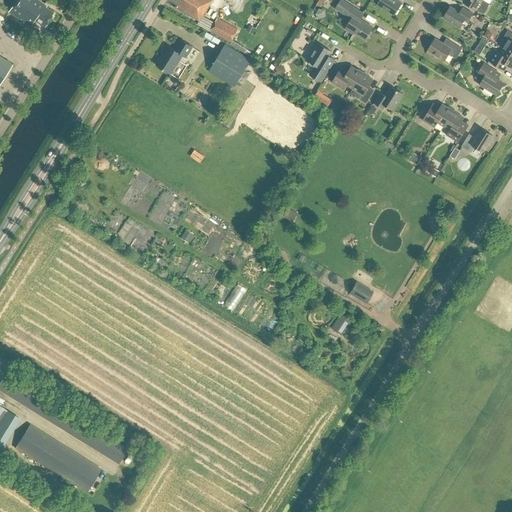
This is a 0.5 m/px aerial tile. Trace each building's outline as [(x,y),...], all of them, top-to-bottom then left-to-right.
[(8,12),(25,23),(30,14),(28,9),(33,0),(14,0),(16,0),(8,12)] [(30,14),(25,23),(30,26),(34,20),(44,27),(54,13),(43,6),(44,4),(37,0),(33,0),(28,9),(30,14)] [(169,0),(178,6),(177,8),(199,22),(213,0),(212,0),(169,0)] [(363,14),(341,0),(340,0),(335,9),(352,19),(345,29),(353,34),(354,33),(365,39),(372,27),(360,19),(363,14)] [(381,0),(378,5),(394,15),(402,3),(397,0),(396,0),(381,0)] [(483,0),(462,0),(462,1),(483,14),(489,4),(483,0)] [(460,12),(450,6),(443,18),(459,28),(464,20),(467,22),(473,13),(463,7),(460,12)] [(0,20),(9,26),(14,18),(1,10),(0,11),(0,20)] [(209,30),(231,44),(239,31),(217,18),(209,30)] [(470,32),(480,37),(484,30),(475,24),(470,32)] [(250,25),(246,31),(252,34),(256,29),(250,25)] [(503,49),(511,54),(511,33),(508,30),(501,40),(506,43),(503,49)] [(489,40),(492,34),(486,31),(483,36),(489,40)] [(277,50),(290,46),(287,36),(274,39),(277,50)] [(446,45),(435,39),(428,50),(445,61),(449,54),(455,58),(462,48),(449,40),(446,45)] [(186,58),(193,47),(181,40),(174,50),(168,46),(156,65),(171,74),(183,56),(186,58)] [(251,58),(253,54),(232,42),(230,45),(251,58)] [(321,82),(332,63),(335,59),(329,55),(331,51),(318,43),(308,60),(316,65),(310,75),(321,82)] [(246,81),(250,74),(245,71),(251,61),(225,45),(208,72),(234,89),(241,77),(246,81)] [(478,45),(473,52),(479,55),(484,48),(478,45)] [(511,68),(511,54),(503,49),(500,54),(495,51),(489,61),(505,71),(508,66),(511,68)] [(0,83),(12,64),(0,56),(0,83)] [(497,95),(504,83),(496,79),(500,74),(484,64),(475,78),(481,82),(480,84),(497,95)] [(353,88),(362,73),(351,66),(347,72),(341,68),(332,82),(344,89),(347,85),(353,88)] [(350,93),(356,97),(366,103),(374,91),(369,87),(373,80),(362,73),(353,88),(350,93)] [(183,107),(191,90),(185,87),(177,105),(183,107)] [(393,110),(403,94),(391,87),(386,96),(380,93),(374,103),(383,109),(385,106),(393,110)] [(453,111),(442,104),(440,108),(433,104),(423,120),(435,127),(437,122),(443,126),(453,111)] [(230,127),(240,110),(232,105),(223,122),(230,127)] [(371,117),(376,108),(372,106),(367,114),(371,117)] [(346,107),(340,112),(344,116),(350,111),(346,107)] [(453,111),(443,126),(450,130),(447,135),(458,142),(466,129),(459,125),(464,118),(453,111)] [(446,134),(427,124),(426,127),(410,119),(405,128),(434,142),(437,137),(442,140),(446,134)] [(483,152),(493,136),(481,128),(475,138),(469,134),(461,147),(471,153),(475,147),(483,152)] [(439,163),(442,151),(436,149),(432,161),(439,163)] [(455,160),(460,152),(455,149),(450,157),(455,160)] [(176,151),(172,158),(183,164),(187,157),(176,151)] [(200,164),(204,157),(194,151),(189,157),(200,164)] [(409,160),(418,166),(422,158),(414,153),(409,160)] [(448,160),(441,162),(443,170),(449,168),(448,160)] [(434,169),(431,174),(436,177),(439,172),(434,169)] [(164,237),(170,242),(174,237),(168,232),(164,237)] [(354,284),(348,292),(365,303),(371,294),(354,284)] [(221,286),(205,306),(214,313),(230,293),(221,286)] [(343,331),(349,322),(340,316),(333,325),(343,331)] [(127,449),(5,373),(0,380),(0,390),(118,464),(127,449)] [(86,492),(100,469),(29,425),(15,447),(86,492)] [(117,473),(121,465),(116,462),(112,470),(117,473)]
